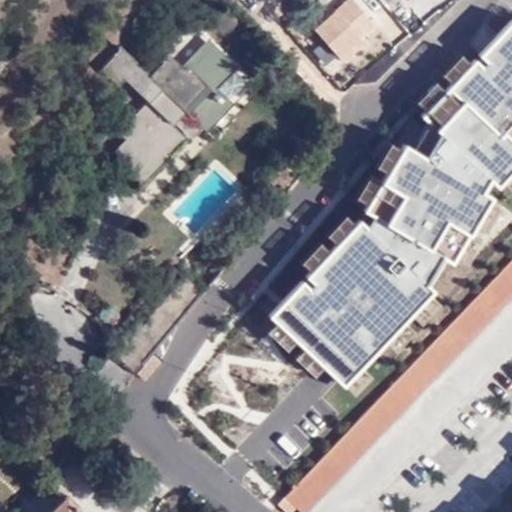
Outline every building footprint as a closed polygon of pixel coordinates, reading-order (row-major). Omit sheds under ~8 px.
[(360,38),(375,25),(353,0),(346,0),(336,9),(313,29),(339,57),(344,62),(366,43),(360,38)] [(503,31),(470,65),(476,72),(510,37),(509,36),(503,31)] [(327,341),(302,366),(314,377),(334,396),(334,395),(352,377),(367,362),(361,355),(417,295),(434,268),(473,201),(480,189),(511,155),(511,38),(510,37),(476,72),(473,76),(419,133),(403,159),(363,226),(357,236),(324,272),(342,288),(315,330),(327,341)] [(121,47),(101,68),(118,84),(123,78),(148,101),(118,132),(126,139),(114,152),(124,162),(120,166),(141,186),(187,137),(172,123),(185,109),(207,130),(233,103),(215,86),(236,64),(208,39),(187,61),(192,65),(187,71),(169,54),(150,74),(121,47)] [(453,65),(433,86),(442,95),(462,74),(453,65)] [(416,122),(412,126),(419,133),(473,76),(466,70),(462,74),(442,95),(436,101),(416,122)] [(427,92),(407,113),(416,122),(436,101),(427,92)] [(381,152),(366,177),(377,184),(391,158),(381,152)] [(358,216),(354,221),(363,226),(403,159),(395,154),(391,158),(377,184),(372,191),(358,216)] [(511,155),(480,189),(487,196),(491,192),(511,172),(511,169),(511,155)] [(511,172),(491,192),(500,201),(511,188),(511,172)] [(362,184),(347,209),(358,216),(372,191),(362,184)] [(473,201),(434,268),(443,274),(446,269),(460,244),(465,236),(480,211),(483,207),(473,201)] [(480,211),(465,236),(475,243),(490,218),(480,211)] [(337,225),(317,246),(326,255),(346,234),(337,225)] [(301,282),(296,286),(304,293),(324,272),(357,236),(350,229),(346,234),(326,255),(320,261),(301,282)] [(460,244),(446,269),(457,275),(471,251),(460,244)] [(311,252),(292,274),(301,282),(320,261),(311,252)] [(511,263),(290,496),(307,511),(308,511),(511,300),(511,263)] [(185,269),(117,348),(140,366),(206,289),(185,269)] [(293,290),(260,325),(267,332),(286,352),(293,358),(302,366),(327,341),(315,330),(342,288),(324,272),(304,293),(300,297),(293,290)] [(417,295),(361,355),(367,362),(377,352),(397,331),(402,325),(421,305),(425,301),(417,295)] [(421,305),(402,325),(410,334),(431,313),(421,305)] [(397,331),(377,352),(386,361),(406,340),(397,331)] [(267,332),(258,342),(278,361),(286,352),(267,332)] [(112,354),(135,371),(140,366),(117,348),(112,354)] [(293,358),(285,366),(306,386),(314,377),(302,366),(293,358)] [(334,395),(334,396),(343,405),(361,386),(352,377),(334,395)] [(78,511),(60,495),(45,511),(78,511)] [(304,511),(307,511),(290,496),(282,504),(289,511),(293,511),(299,506),(304,511)]
